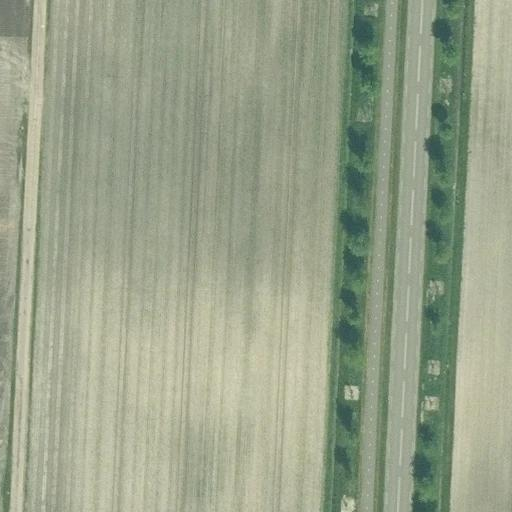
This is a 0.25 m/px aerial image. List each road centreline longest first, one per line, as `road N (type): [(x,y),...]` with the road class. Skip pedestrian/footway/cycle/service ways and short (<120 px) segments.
road 1 (secondary): [(397,511),(422,0)]
road 2 (unknown): [(35,0),(12,511)]
